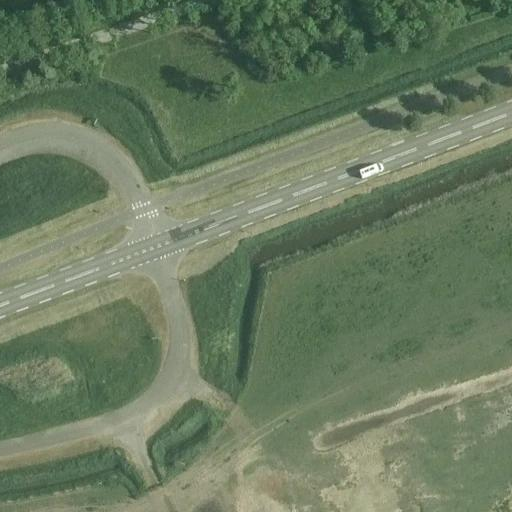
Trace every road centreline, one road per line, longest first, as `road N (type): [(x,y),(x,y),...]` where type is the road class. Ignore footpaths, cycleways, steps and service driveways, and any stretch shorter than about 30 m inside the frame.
road 1 (secondary): [(156,247),(511,114)]
road 2 (unclassified): [(0,456),(149,414),(163,398),(178,372),(179,318),(156,247)]
road 3 (unclassified): [(156,247),(112,154),(45,133),(0,150)]
road 4 (secondary): [(0,306),(156,247)]
